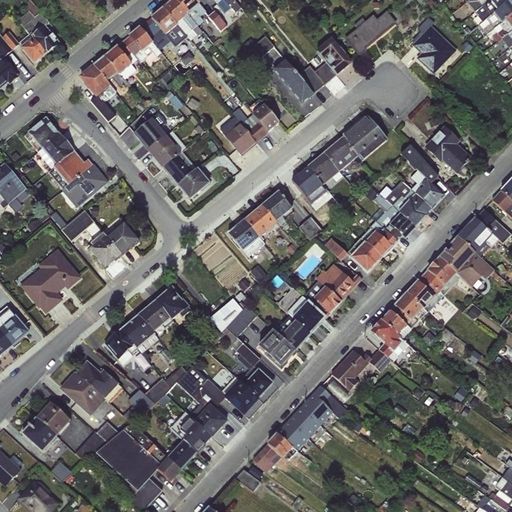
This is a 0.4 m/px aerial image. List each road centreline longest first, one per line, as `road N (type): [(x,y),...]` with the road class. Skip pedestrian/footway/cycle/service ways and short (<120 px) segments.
road 1 (residential): [(511,155),(191,511)]
road 2 (residential): [(404,79),(371,78),(183,226)]
road 3 (residential): [(183,226),(0,405)]
road 4 (residential): [(47,84),(183,226)]
road 5 (residential): [(148,0),(47,84)]
